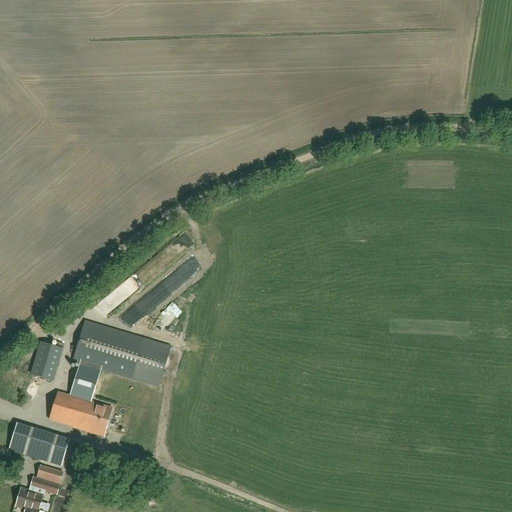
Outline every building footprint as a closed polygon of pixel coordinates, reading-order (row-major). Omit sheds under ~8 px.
[(170,347),(146,339),(85,321),(73,361),(80,363),(70,396),(58,393),(50,420),(103,436),(112,409),(91,402),(101,370),(158,387),(170,347)] [(53,382),(63,349),(41,342),(31,375),(53,382)] [(17,423),(8,450),(61,467),(69,440),(17,424),(17,423)] [(41,466),(37,477),(59,483),(63,473),(41,466)] [(33,478),(31,487),(57,494),(59,486),(33,478)] [(47,511),(50,506),(41,503),(43,496),(21,489),(16,506),(26,509),(24,511),(47,511)]
